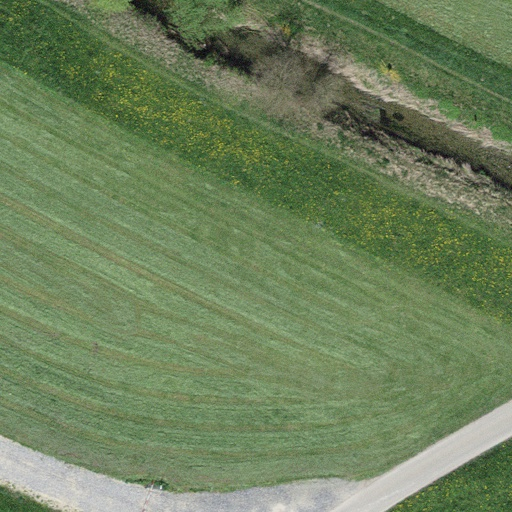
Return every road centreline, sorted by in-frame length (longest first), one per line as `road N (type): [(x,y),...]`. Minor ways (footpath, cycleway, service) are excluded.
road 1 (track): [(305,0),(511,94)]
road 2 (unclassified): [(355,511),(511,419)]
road 3 (track): [(130,511),(0,456)]
